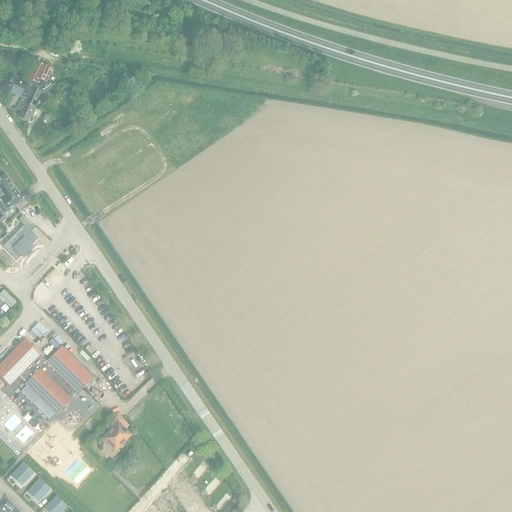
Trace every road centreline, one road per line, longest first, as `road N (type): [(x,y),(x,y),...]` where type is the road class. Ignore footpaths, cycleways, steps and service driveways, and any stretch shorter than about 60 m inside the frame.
road 1 (unclassified): [(273,511),(0,120)]
road 2 (trunk): [(202,0),(322,47),(511,97)]
